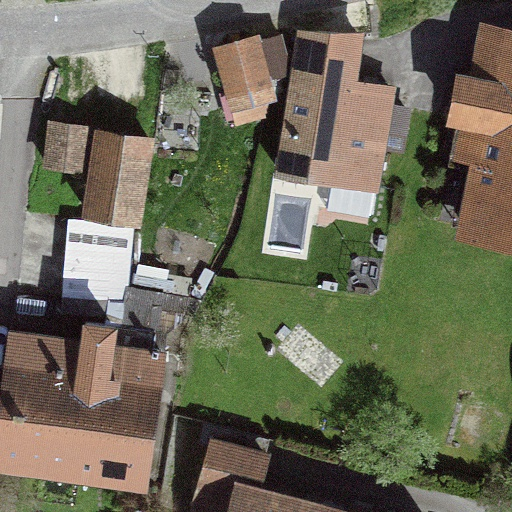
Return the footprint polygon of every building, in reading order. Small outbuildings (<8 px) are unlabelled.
[(255,38),(220,48),(236,117),(266,109),(268,97),(288,95),(294,57),(285,56),(277,27),(254,33),(255,38)] [(355,33),(303,30),(279,172),(373,185),(390,87),(348,81),(355,33)] [(511,34),(504,33),(495,81),(462,74),(454,117),(486,123),(466,226),(511,235),(511,34)] [(46,164),(82,169),(86,129),(52,124),(46,164)] [(149,138),(98,131),(86,211),(136,219),(149,138)] [(69,219),(62,296),(125,301),(132,224),(69,219)] [(162,351),(157,350),(157,345),(152,345),(154,329),(85,320),(82,340),(11,330),(0,406),(0,458),(144,478),(162,351)] [(249,511),(255,489),(265,453),(212,438),(191,511),(249,511)] [(346,511),(255,489),(249,511),(346,511)]
